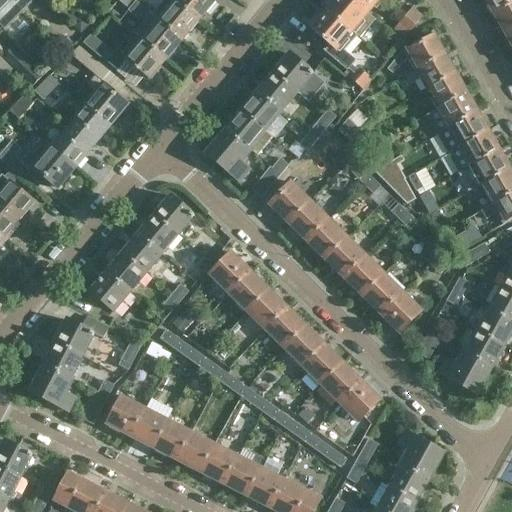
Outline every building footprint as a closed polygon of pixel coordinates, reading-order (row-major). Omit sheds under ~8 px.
[(11,0),(0,0),(0,25),(6,31),(17,19),(24,12),(16,4),(11,0)] [(11,0),(16,4),(24,12),(36,0),(11,0)] [(130,10),(137,2),(133,0),(119,0),(118,1),(130,10)] [(174,0),(177,2),(200,21),(217,1),(215,0),(174,0)] [(334,0),(328,7),(328,11),(357,36),(360,38),(375,20),(369,14),(370,13),(354,0),(334,0)] [(354,0),(370,13),(380,0),(354,0)] [(511,0),(486,0),(494,14),(511,4),(511,0)] [(153,16),(160,22),(183,41),(200,21),(177,2),(168,12),(161,7),(153,16)] [(511,4),(494,14),(505,33),(511,29),(511,4)] [(413,10),(403,22),(412,30),(422,17),(413,10)] [(317,19),(313,24),(313,29),(330,44),(323,52),(346,72),(351,66),(355,61),(343,51),(357,36),(328,11),(322,18),(317,19)] [(150,13),(134,33),(135,34),(167,61),(183,41),(160,22),(153,16),(150,13)] [(412,30),(403,22),(395,31),(404,39),(412,30)] [(127,42),(136,50),(127,62),(150,81),(167,61),(135,34),(127,42)] [(92,35),(83,44),(106,63),(114,54),(92,35)] [(404,51),(404,50),(388,70),(393,74),(409,59),(415,71),(445,54),(433,35),(404,51)] [(73,46),(63,36),(54,45),(65,54),(73,46)] [(88,107),(111,127),(129,105),(105,86),(106,84),(102,81),(110,72),(80,47),(70,56),(95,76),(85,87),(96,95),(87,106),(88,107)] [(12,48),(3,57),(33,87),(42,78),(12,48)] [(291,54),(275,74),(299,94),(310,103),(326,83),(291,54)] [(445,54),(415,71),(416,72),(405,78),(410,85),(420,80),(426,90),(455,73),(445,54)] [(0,58),(0,75),(4,79),(12,71),(0,58)] [(346,72),(344,75),(363,91),(370,82),(351,66),(346,72)] [(455,73),(426,90),(437,109),(466,93),(455,73)] [(275,74),(259,93),(282,113),(298,94),(275,74)] [(43,101),(59,85),(50,76),(34,92),(43,101)] [(259,93),(243,113),(266,132),(282,113),(259,93)] [(426,116),(436,135),(477,112),(466,93),(437,109),(426,116)] [(19,120),(34,104),(24,95),(9,112),(19,120)] [(88,107),(71,128),(94,147),(111,127),(88,107)] [(327,111),(308,134),(316,141),(336,117),(327,111)] [(477,112),(436,135),(447,154),(488,131),(477,112)] [(243,113),(226,132),(251,152),(257,157),(273,138),(266,132),(243,113)] [(338,131),(347,139),(357,129),(347,119),(338,131)] [(53,146),(52,147),(77,168),(94,147),(71,128),(54,148),(53,146)] [(357,129),(347,139),(355,147),(365,137),(357,129)] [(488,131),(447,154),(458,173),(469,167),(499,150),(488,131)] [(251,152),(226,132),(210,151),(229,167),(225,172),(239,183),(249,171),(241,164),(251,152)] [(316,141),(308,134),(299,145),(307,152),(316,141)] [(6,149),(0,155),(0,159),(22,178),(30,168),(34,171),(35,170),(59,189),(77,168),(52,147),(44,141),(35,152),(29,153),(21,161),(6,149)] [(372,172),(386,163),(383,158),(384,157),(381,150),(379,151),(376,146),(367,151),(371,159),(364,163),(372,172)] [(288,150),(272,169),(272,170),(280,177),(289,166),(298,158),(288,150)] [(499,150),(469,167),(480,186),(509,169),(499,150)] [(348,155),(340,163),(373,195),(380,187),(348,155)] [(252,190),(262,199),(280,177),(272,170),(272,169),(270,168),(252,190)] [(511,173),(509,169),(480,186),(491,205),(511,192),(511,173)] [(451,188),(463,181),(459,173),(446,180),(451,188)] [(423,188),(415,174),(408,178),(416,192),(423,188)] [(4,175),(0,180),(0,202),(21,221),(36,203),(4,175)] [(292,182),(269,205),(288,224),(311,201),(292,182)] [(412,197),(405,185),(397,189),(404,202),(412,197)] [(467,203),(478,198),(474,190),(463,196),(467,203)] [(511,192),(491,205),(492,206),(473,217),(477,224),(496,214),(502,225),(511,219),(511,192)] [(172,197),(156,217),(179,236),(196,217),(172,197)] [(311,201),(288,224),(307,243),(330,220),(311,201)] [(0,202),(0,232),(6,238),(21,221),(0,202)] [(401,206),(392,214),(401,222),(409,214),(401,206)] [(409,214),(401,222),(409,231),(418,223),(409,214)] [(156,217),(140,235),(163,255),(179,236),(156,217)] [(330,220),(307,243),(325,261),(348,238),(330,220)] [(458,247),(449,230),(439,235),(450,253),(458,247)] [(140,235),(124,254),(147,274),(163,255),(140,235)] [(348,238),(325,261),(343,280),(366,257),(348,238)] [(484,244),(454,261),(459,271),(489,253),(484,244)] [(212,247),(204,257),(212,264),(220,254),(212,247)] [(438,259),(428,249),(420,257),(430,267),(438,259)] [(232,252),(209,275),(228,294),(251,271),(232,252)] [(124,254),(108,273),(131,293),(147,274),(124,254)] [(204,257),(195,268),(204,274),(212,264),(204,257)] [(366,257),(343,280),(362,298),(385,275),(366,257)] [(438,259),(430,267),(439,275),(447,267),(438,259)] [(201,278),(192,270),(186,277),(195,284),(201,278)] [(251,271),(228,294),(247,312),(269,290),(251,271)] [(511,271),(502,289),(511,294),(511,271)] [(108,273),(92,292),(115,312),(131,293),(108,273)] [(403,294),(385,275),(362,298),(380,317),(403,294)] [(460,278),(453,290),(462,296),(469,284),(460,278)] [(180,285),(172,295),(180,302),(189,292),(180,285)] [(511,294),(502,289),(490,311),(511,323),(511,294)] [(269,290),(247,312),(265,331),(288,308),(269,290)] [(462,296),(453,290),(446,301),(456,307),(460,299),(467,303),(470,300),(462,296)] [(403,294),(380,317),(399,336),(422,313),(403,294)] [(180,302),(172,295),(163,305),(171,312),(180,302)] [(306,326),(288,308),(265,331),(283,349),(306,326)] [(511,323),(490,311),(477,333),(504,348),(511,333),(511,323)] [(181,313),(172,324),(184,334),(194,322),(181,313)] [(69,321),(57,343),(84,357),(95,335),(104,339),(109,328),(88,317),(82,328),(69,321)] [(437,318),(429,334),(438,339),(447,323),(437,318)] [(306,326),(283,349),(302,368),(325,345),(306,326)] [(166,331),(160,340),(341,469),(347,460),(166,331)] [(464,353),(463,354),(492,370),(504,348),(477,333),(466,354),(464,353)] [(429,334),(417,355),(429,361),(440,340),(438,339),(429,334)] [(128,371),(140,347),(131,342),(119,366),(128,371)] [(57,343),(46,366),(74,380),(73,379),(84,357),(57,343)] [(325,345),(302,368),(320,386),(343,363),(325,345)] [(225,352),(217,346),(211,354),(220,361),(225,352)] [(447,362),(440,375),(456,384),(458,379),(480,392),(492,370),(463,354),(456,366),(447,362)] [(343,363),(320,386),(339,404),(361,382),(343,363)] [(46,366),(31,394),(69,414),(76,400),(67,395),(74,380),(46,366)] [(105,381),(98,393),(108,398),(114,386),(105,381)] [(361,382),(339,404),(358,423),(380,400),(361,382)] [(82,420),(94,426),(108,398),(98,393),(96,392),(82,420)] [(124,396),(109,425),(134,439),(149,410),(124,396)] [(315,416),(306,408),(298,416),(307,425),(315,416)] [(149,410),(134,439),(159,451),(174,422),(149,410)] [(174,422),(159,451),(183,464),(198,435),(174,422)] [(198,435),(183,464),(208,477),(223,448),(198,435)] [(406,435),(399,448),(408,453),(401,467),(428,482),(440,460),(420,449),(422,444),(406,435)] [(369,440),(361,454),(370,460),(378,445),(369,440)] [(6,443),(0,454),(0,468),(21,479),(33,456),(6,443)] [(248,461),(223,448),(208,477),(233,490),(248,461)] [(361,454),(353,469),(362,474),(370,460),(361,454)] [(272,473),(248,461),(233,490),(257,503),(272,473)] [(401,468),(390,489),(416,504),(428,482),(401,467),(400,468),(401,468)] [(0,468),(0,495),(10,501),(21,479),(0,468)] [(353,469),(347,479),(356,484),(362,474),(353,469)] [(283,511),(297,486),(272,473),(257,503),(275,511),(283,511)] [(70,474),(55,503),(72,511),(97,511),(107,493),(70,474)] [(46,483),(42,490),(51,494),(55,487),(46,483)] [(315,511),(322,499),(297,486),(283,511),(315,511)] [(390,489),(378,511),(379,511),(411,511),(416,504),(390,489)] [(42,490),(31,511),(32,511),(42,511),(51,494),(42,490)] [(107,493),(97,511),(126,511),(130,505),(107,493)] [(0,511),(4,511),(10,501),(0,495),(0,511)] [(336,499),(329,511),(331,511),(340,511),(345,504),(336,499)]
